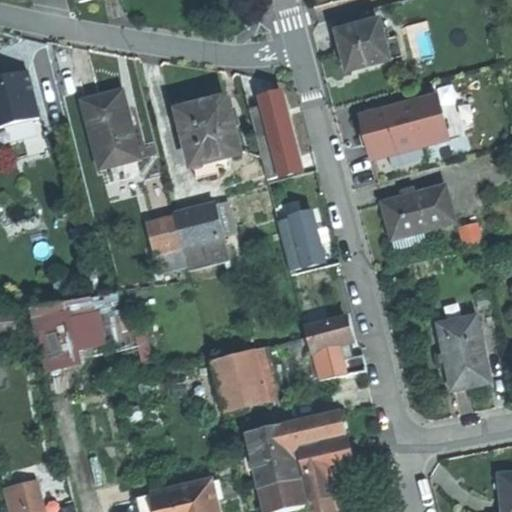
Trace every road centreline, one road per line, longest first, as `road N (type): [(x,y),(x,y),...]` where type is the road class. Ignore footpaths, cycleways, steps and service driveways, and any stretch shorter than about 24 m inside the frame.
road 1 (residential): [(299,51),(401,448)]
road 2 (residential): [(299,51),(201,53),(0,15)]
